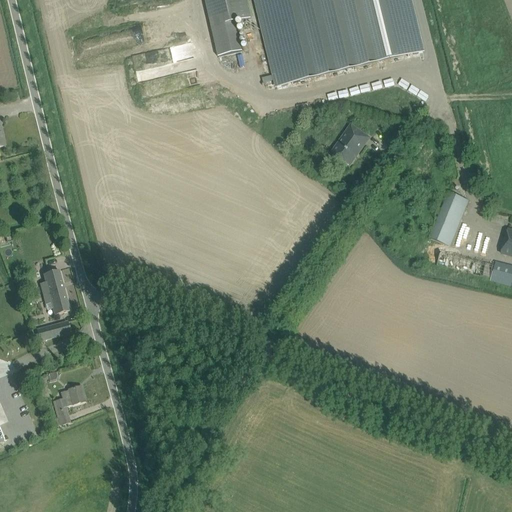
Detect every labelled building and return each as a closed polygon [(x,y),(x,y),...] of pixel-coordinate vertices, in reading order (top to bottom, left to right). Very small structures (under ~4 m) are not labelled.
[(204,0),(212,28),(251,19),(246,0),(204,0)] [(253,0),(275,89),(425,52),(412,0),(253,0)] [(159,16),(161,36),(174,35),(172,15),(159,16)] [(367,137),(359,131),(350,125),(342,136),(330,153),(333,155),(342,161),(350,166),(356,157),(370,139),(367,137)] [(430,240),(447,247),(461,209),(465,199),(448,193),(444,202),(430,240)] [(511,230),(508,230),(501,254),(511,257),(511,230)] [(511,266),(498,263),(496,263),(491,281),(511,286),(511,266)] [(46,283),(40,285),(45,306),(51,304),(53,312),(55,316),(60,315),(70,312),(59,272),(49,274),(44,276),(46,283)] [(40,342),(61,337),(70,334),(67,323),(37,330),(40,342)] [(56,381),(58,378),(56,373),(49,375),(51,382),(56,381)] [(81,387),(72,390),(68,391),(69,391),(61,394),(62,400),(53,402),(60,426),(70,423),(65,408),(86,402),(81,387)]
